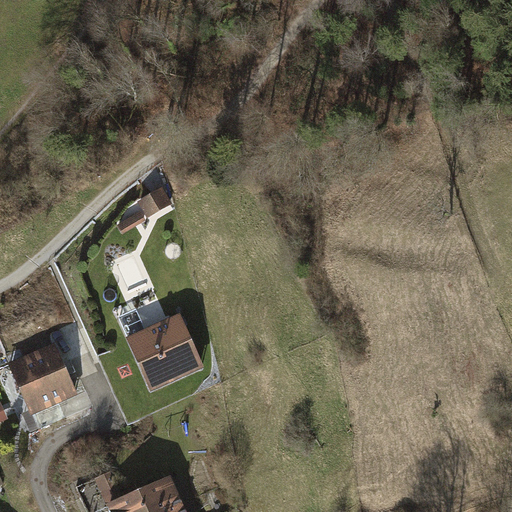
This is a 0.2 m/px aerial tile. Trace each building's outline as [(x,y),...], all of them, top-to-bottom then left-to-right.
[(163,189),(140,203),(149,218),(173,204),(163,189)] [(142,212),(118,226),(123,235),(147,222),(142,212)] [(183,319),(130,341),(131,344),(154,396),(206,373),(183,319)] [(55,345),(10,366),(34,418),(79,396),(55,345)] [(2,404),(0,404),(0,424),(9,420),(2,404)] [(109,509),(110,511),(168,511),(185,505),(173,480),(109,509)]
